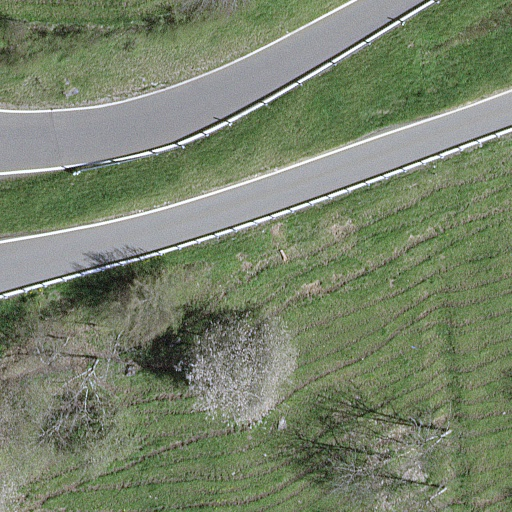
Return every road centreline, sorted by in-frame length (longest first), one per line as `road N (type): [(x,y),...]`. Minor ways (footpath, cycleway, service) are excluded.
road 1 (tertiary): [(511,110),(213,213),(0,265)]
road 2 (tertiary): [(0,141),(167,116),(392,0)]
